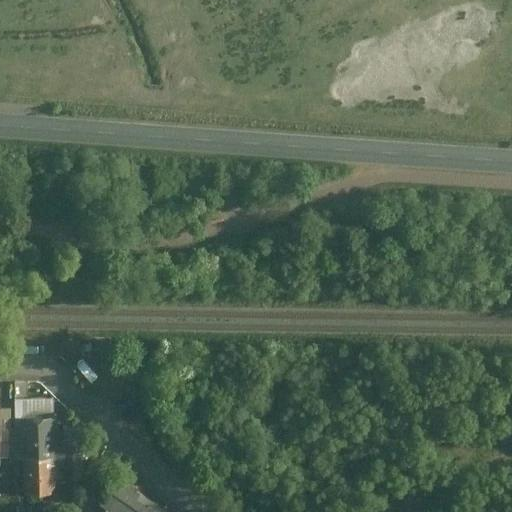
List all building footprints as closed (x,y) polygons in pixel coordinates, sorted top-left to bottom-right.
[(20,427),(21,457),(22,464),(52,463),(51,438),(49,404),(19,405),(20,427)] [(10,413),(0,412),(0,432),(11,433),(10,413)] [(14,457),(21,457),(20,427),(13,428),(13,433),(14,457)] [(11,433),(0,432),(0,460),(14,460),(14,457),(13,433),(11,433)] [(61,438),(51,438),(52,463),(62,462),(61,443),(61,438)] [(79,442),(61,443),(62,462),(63,485),(81,484),(79,442)] [(23,500),(53,499),(52,463),(22,464),(23,500)] [(150,511),(111,483),(95,505),(105,511),(104,511),(150,511)]
